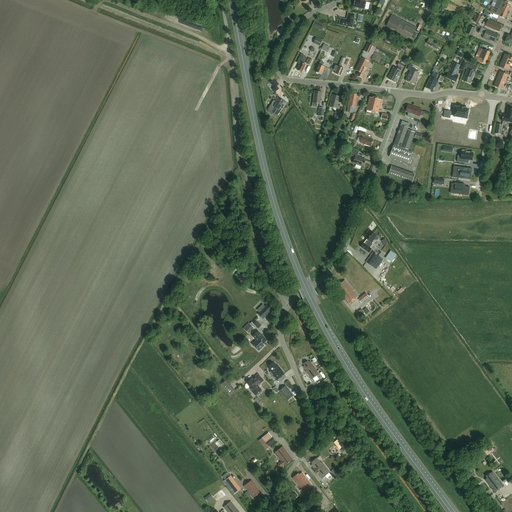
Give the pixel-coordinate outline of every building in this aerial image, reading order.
[(355,0),(354,7),(364,9),(366,1),(364,1),(364,0),(355,0)] [(500,8),(508,11),(509,8),(510,4),(505,2),(502,0),(502,1),(499,0),(497,0),(495,7),(499,9),(500,8)] [(506,14),(508,11),(500,8),(499,9),(495,7),(492,13),(504,18),(506,14)] [(353,20),(354,14),(348,13),(347,19),(340,18),(339,25),(352,27),(353,24),(354,24),(355,24),(356,23),(356,22),(355,21),(354,20),(353,20)] [(401,33),(410,37),(411,36),(412,36),(415,30),(405,25),(405,26),(400,24),(400,23),(390,18),(386,26),(396,31),(396,32),(397,33),(398,31),(401,33)] [(499,31),(501,26),(488,20),(485,25),(499,31)] [(475,28),(469,26),(466,34),(472,36),(475,28)] [(494,42),(497,35),(486,30),(487,30),(482,28),(480,33),(484,35),(483,38),(490,41),(491,40),(494,42)] [(319,46),(322,40),(316,37),(313,43),(319,46)] [(399,47),(401,43),(386,37),(385,41),(399,47)] [(370,54),(373,47),(367,44),(364,51),(370,54)] [(485,50),(479,48),(475,59),(477,60),(477,61),(480,62),(479,62),(485,64),(490,52),(485,50)] [(301,54),(297,63),(300,64),(297,70),(302,72),(305,65),(304,64),(307,58),(304,56),(301,54)] [(345,60),(343,64),(350,67),(353,62),(350,61),(345,59),(346,59),(342,57),(341,59),(345,60)] [(368,62),(361,58),(355,70),(359,71),(357,75),(362,78),(367,69),(365,68),(368,62)] [(335,65),(333,70),(336,71),(335,74),(340,76),(343,68),(341,67),(342,65),(343,65),(345,60),(341,59),(339,64),(338,66),(335,65)] [(321,74),(324,67),(322,66),(323,62),(320,61),(316,72),(321,74)] [(463,70),(466,63),(462,61),(458,68),(463,70)] [(403,68),(405,65),(399,62),(397,65),(398,66),(397,69),(394,67),(388,78),(395,82),(401,71),(400,70),(402,68),(403,68)] [(414,84),(420,72),(411,68),(413,65),(410,64),(407,69),(410,70),(405,80),(414,84)] [(467,69),(463,80),(470,83),(477,68),(467,64),(466,66),(465,68),(467,69)] [(455,82),(458,75),(455,74),(456,72),(452,70),(453,67),(451,66),(446,77),(455,82)] [(500,71),(498,76),(506,80),(508,75),(500,71)] [(438,74),(433,72),(426,88),(432,91),(434,87),(435,88),(438,81),(442,83),(444,78),(441,76),(439,80),(436,79),(438,74)] [(505,82),(506,80),(498,76),(496,81),(504,84),(505,85),(506,83),(505,82)] [(275,92),(279,89),(277,86),(279,84),(274,78),(269,82),(274,88),(273,89),(275,92)] [(496,81),(494,86),(502,89),(504,84),(496,81)] [(309,105),(309,109),(312,109),(312,107),(316,107),(316,103),(320,104),(321,91),(314,91),(312,105),(309,105)] [(356,107),(358,96),(356,96),(357,94),(352,93),(351,96),(350,95),(347,111),(352,112),(353,107),(356,107)] [(337,108),(340,97),(332,95),(329,111),(333,111),(334,108),(337,108)] [(378,113),(381,99),(378,99),(378,97),(373,96),(373,98),(370,97),(366,113),(371,114),(372,111),(378,113)] [(286,103),(278,97),(275,101),(274,100),(273,101),(272,103),(272,104),(273,104),(272,106),(271,105),(268,109),(277,115),(286,103)] [(407,116),(415,118),(416,115),(419,116),(420,115),(421,115),(422,115),(423,115),(424,112),(421,111),(422,109),(421,110),(415,108),(415,107),(408,105),(405,111),(408,112),(407,116)] [(451,112),(451,110),(444,110),(443,116),(450,117),(450,115),(453,115),(453,116),(466,117),(468,108),(463,107),(463,106),(459,106),(459,107),(454,106),(454,113),(451,112)] [(511,122),(511,108),(508,108),(506,115),(503,114),(502,121),(511,122)] [(394,144),(389,157),(408,164),(412,152),(409,151),(415,132),(407,130),(410,123),(402,121),(394,144)] [(358,130),(360,131),(358,135),(362,137),(360,143),(370,146),(373,139),(364,136),(365,133),(367,129),(359,127),(358,130)] [(458,156),(457,162),(465,163),(465,159),(472,160),(473,153),(467,152),(467,151),(463,150),(462,152),(461,151),(461,156),(458,156)] [(353,152),(351,156),(355,157),(353,163),(356,164),(355,167),(360,169),(361,166),(363,167),(366,159),(357,156),(358,153),(353,152)] [(390,176),(415,182),(417,173),(393,166),(390,176)] [(453,166),(452,172),(457,173),(456,178),(470,180),(470,176),(469,176),(469,171),(464,171),(465,168),(453,166)] [(463,192),(463,195),(468,196),(469,187),(464,186),(464,184),(454,182),(454,183),(452,183),(451,187),(454,187),(453,191),(463,192)] [(371,249),(370,248),(373,244),(372,243),(377,236),(369,230),(364,237),(367,240),(364,244),(363,243),(360,247),(368,253),(371,249)] [(392,250),(387,258),(393,262),(398,255),(392,250)] [(376,270),(383,260),(373,252),(366,262),(373,268),(376,270)] [(339,287),(337,289),(349,304),(358,297),(354,291),(353,291),(345,280),(338,286),(339,287)] [(365,293),(358,299),(361,304),(369,298),(365,293)] [(263,319),(272,310),(267,306),(258,315),(263,319)] [(251,322),(249,324),(254,328),(255,327),(257,329),(261,326),(256,321),(254,322),(253,321),(251,322)] [(249,324),(244,329),(248,334),(254,328),(249,324)] [(256,341),(252,345),(258,351),(264,346),(262,345),(267,340),(258,331),(252,337),(256,341)] [(303,367),(311,380),(319,374),(310,362),(309,363),(308,361),(304,364),(305,365),(303,367)] [(277,367),(274,364),(272,363),(269,366),(270,368),(269,369),(271,371),(270,372),(278,382),(286,376),(278,366),(277,367)] [(259,374),(252,380),(251,379),(246,383),(250,387),(249,388),(255,396),(262,390),(258,386),(264,381),(259,374)] [(220,385),(229,395),(235,390),(226,380),(220,385)] [(287,401),(294,396),(286,386),(279,391),(287,401)] [(272,437),(268,432),(262,438),(266,443),(265,443),(268,447),(276,441),(272,437)] [(282,447),(275,453),(281,461),(278,464),(278,465),(278,466),(279,467),(280,467),(281,467),(284,465),(285,466),(291,461),(290,460),(292,459),(282,447)] [(321,462),(320,463),(317,458),(311,463),(312,464),(311,466),(313,469),(312,469),(316,474),(317,473),(321,479),(325,476),(329,481),(333,477),(322,463),(321,462)] [(227,480),(225,481),(234,494),(242,489),(230,471),(224,475),(227,480)] [(495,492),(503,486),(492,472),(486,476),(487,478),(485,479),(495,492)] [(305,497),(315,490),(302,473),(299,475),(298,473),(292,478),(297,485),(298,484),(301,489),(300,490),(305,497)] [(256,486),(251,481),(244,486),(248,492),(250,494),(253,498),(260,493),(255,487),(256,486)] [(225,496),(221,490),(213,497),(217,502),(225,496)] [(306,510),(307,511),(319,511),(325,508),(319,500),(306,510)] [(239,511),(231,502),(224,507),(227,511),(239,511)]
